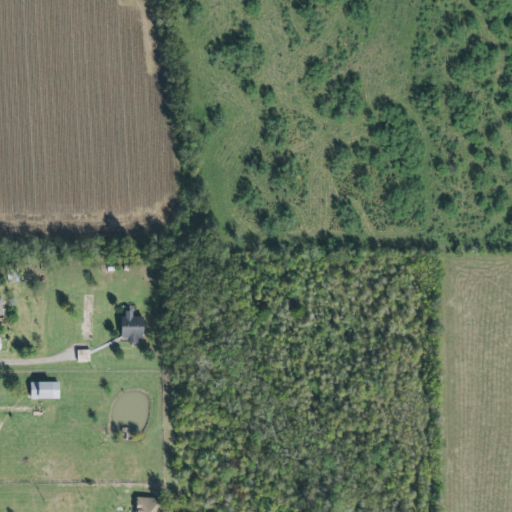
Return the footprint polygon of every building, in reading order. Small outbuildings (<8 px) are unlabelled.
[(92,295),(82,295),(82,340),(92,340),(92,295)] [(131,316),(131,311),(121,311),(120,341),(141,342),(142,317),(131,316)] [(77,362),(88,361),(88,350),(76,350),(77,362)] [(57,381),(29,382),(29,399),(58,398),(57,381)] [(158,511),(159,498),(135,497),(134,511),(158,511)]
